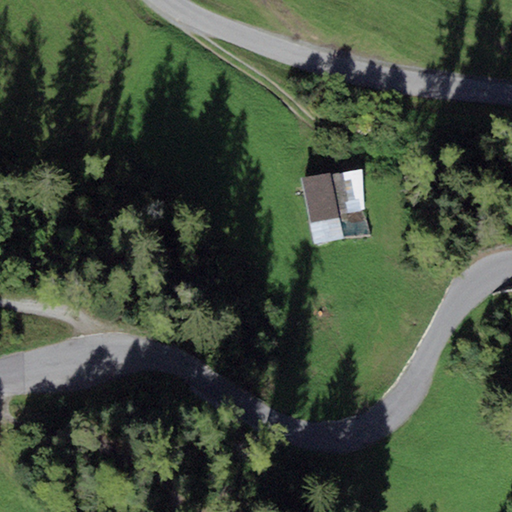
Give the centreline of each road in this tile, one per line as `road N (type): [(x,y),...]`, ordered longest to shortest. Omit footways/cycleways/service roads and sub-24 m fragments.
road 1 (unclassified): [(511,266),(484,273),(398,399),(367,424),(332,433),(292,424),(120,349),(0,366)]
road 2 (unclassified): [(163,0),(201,22),(318,62),(511,92)]
